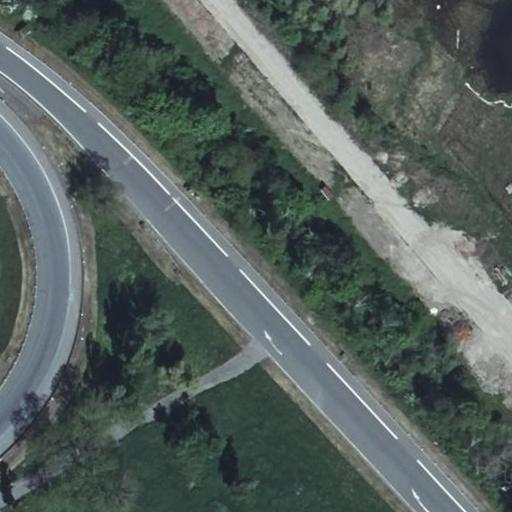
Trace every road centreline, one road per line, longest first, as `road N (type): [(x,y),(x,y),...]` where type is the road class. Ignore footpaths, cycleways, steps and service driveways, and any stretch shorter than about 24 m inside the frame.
road 1 (motorway): [(444,511),(168,200),(61,98),(0,54)]
road 2 (motorway): [(0,134),(37,190),(53,237),(44,345),(0,424)]
